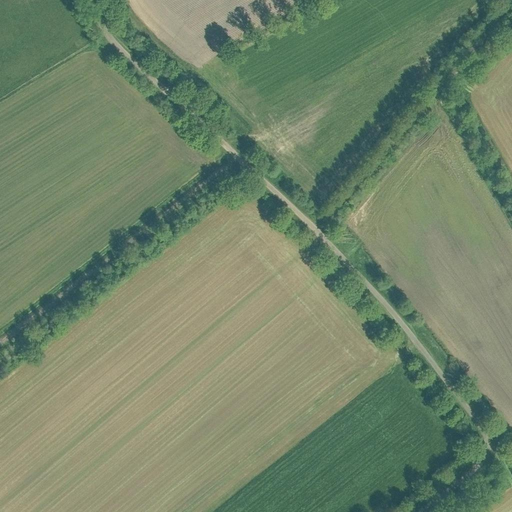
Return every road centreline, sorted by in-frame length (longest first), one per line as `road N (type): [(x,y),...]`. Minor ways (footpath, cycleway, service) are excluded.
road 1 (unclassified): [(421,511),(484,458),(484,433),(378,296),(115,44),(90,0)]
road 2 (track): [(511,1),(315,231)]
road 3 (track): [(238,157),(0,342)]
